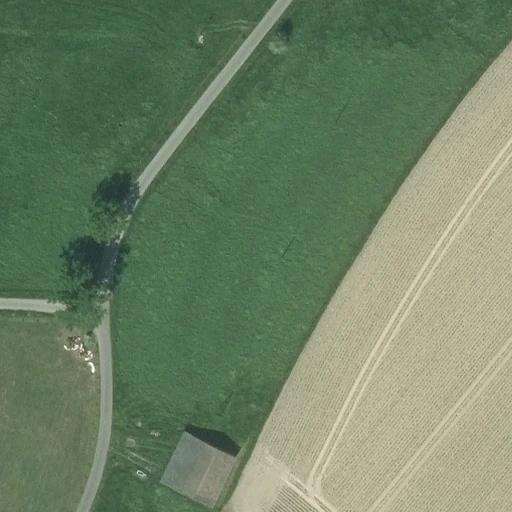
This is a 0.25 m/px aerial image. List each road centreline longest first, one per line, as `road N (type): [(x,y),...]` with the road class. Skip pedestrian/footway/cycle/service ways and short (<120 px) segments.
road 1 (unclassified): [(284,0),(120,211),(104,308)]
road 2 (unclassified): [(104,308),(102,449),(79,511)]
